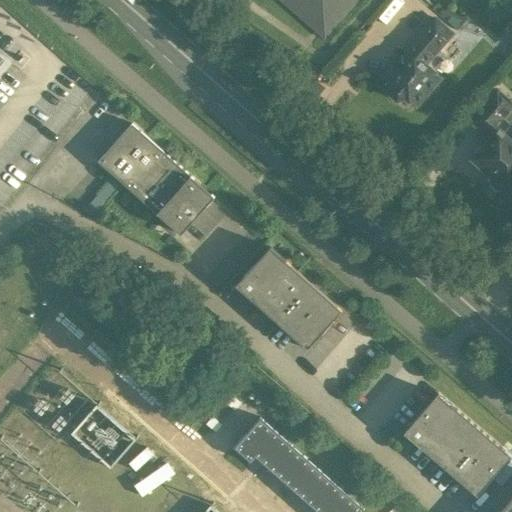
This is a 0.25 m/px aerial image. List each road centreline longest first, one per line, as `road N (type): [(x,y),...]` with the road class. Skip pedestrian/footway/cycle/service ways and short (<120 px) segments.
road 1 (unclassified): [(443,353),(41,0)]
road 2 (primary): [(477,314),(123,0)]
road 3 (unclassified): [(0,239),(24,207),(36,206),(190,284),(374,445)]
road 4 (unknown): [(0,129),(44,72),(41,49),(0,13)]
